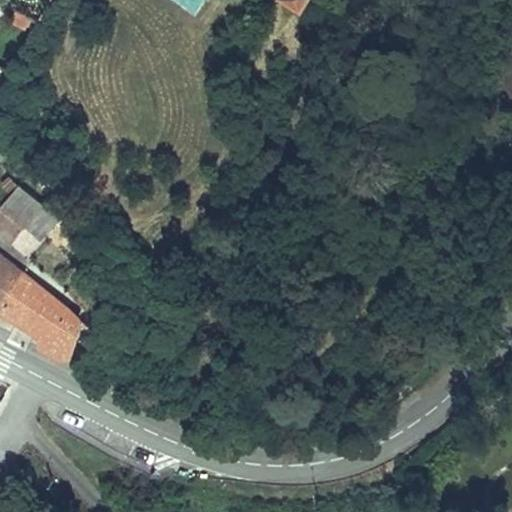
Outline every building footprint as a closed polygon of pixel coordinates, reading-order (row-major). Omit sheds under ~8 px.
[(16,0),(14,6),(39,19),(49,0),(16,0)] [(0,63),(14,70),(39,19),(14,6),(6,3),(2,13),(9,16),(0,34),(0,63)] [(2,13),(0,17),(0,34),(9,16),(2,13)] [(0,97),(14,70),(0,63),(0,97)] [(44,243),(63,220),(44,204),(25,227),(44,243)] [(23,270),(0,251),(0,300),(5,304),(23,270)] [(59,299),(23,270),(5,304),(4,307),(35,327),(48,335),(44,344),(61,353),(64,352),(69,351),(76,351),(76,342),(78,321),(77,317),(74,310),(59,299)]
